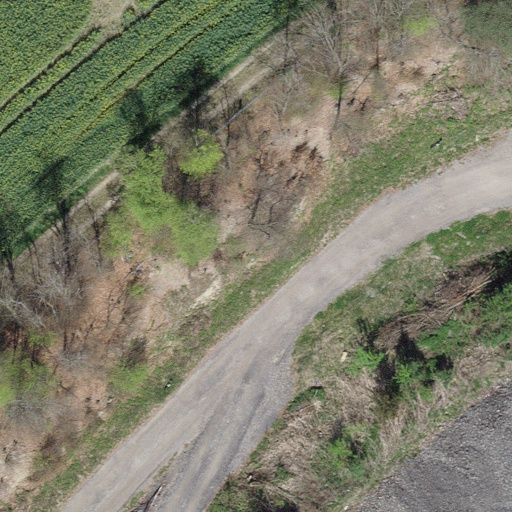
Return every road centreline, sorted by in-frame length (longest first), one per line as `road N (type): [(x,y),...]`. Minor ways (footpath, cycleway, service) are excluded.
road 1 (track): [(89,511),(308,280),(390,215),(511,173)]
road 2 (track): [(0,263),(309,0)]
